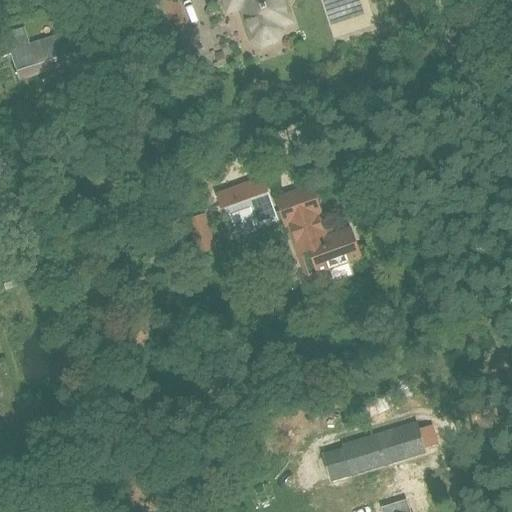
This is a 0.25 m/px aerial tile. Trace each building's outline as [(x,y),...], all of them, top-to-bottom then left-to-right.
[(177,21),(171,5),(169,0),(140,0),(150,30),(177,21)] [(224,0),(229,12),(241,8),(248,11),(252,24),(249,30),(253,41),(262,46),(277,41),(281,32),(280,26),(292,23),(284,0),(224,0)] [(20,81),(60,68),(57,56),(78,50),(72,33),(31,46),(27,32),(0,40),(0,58),(11,55),(20,81)] [(231,240),(278,223),(261,177),(214,194),(231,240)] [(286,225),(290,224),(308,277),(329,270),(334,283),(353,276),(348,263),(359,259),(350,232),(334,238),(333,236),(328,232),(324,234),(317,214),(320,213),(312,190),(278,202),(286,225)] [(204,217),(188,222),(198,252),(214,246),(204,217)] [(344,451),(352,476),(388,465),(380,440),(344,451)]
